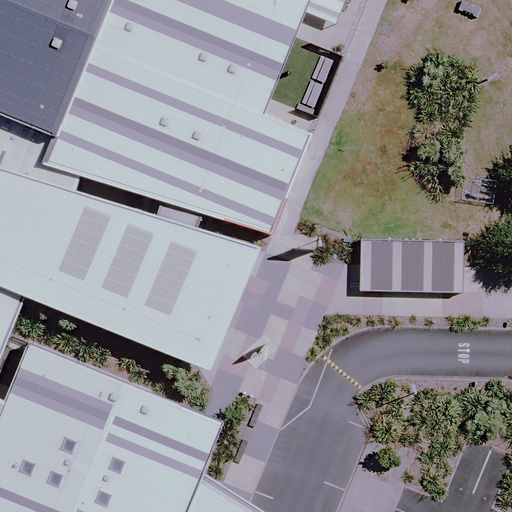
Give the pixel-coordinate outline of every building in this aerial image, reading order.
[(0,0),(0,89),(77,121),(128,0),(0,0)] [(320,0),(128,0),(77,121),(64,154),(95,164),(283,227),(324,127),(278,106),(320,0)] [(90,183),(95,164),(64,154),(77,121),(0,89),(0,155),(6,157),(90,183)] [(230,361),(276,240),(90,183),(6,157),(0,155),(0,268),(7,272),(11,273),(40,285),(230,361)] [(471,287),(472,237),(369,235),(369,286),(471,287)] [(0,385),(0,381),(40,285),(11,273),(0,300),(0,438),(18,394),(0,385)] [(0,438),(0,511),(197,511),(216,466),(235,416),(142,375),(41,338),(18,394),(0,438)] [(281,511),(283,508),(216,466),(197,511),(281,511)]
